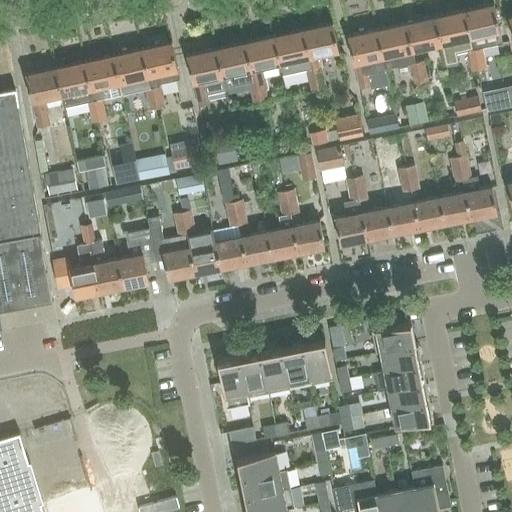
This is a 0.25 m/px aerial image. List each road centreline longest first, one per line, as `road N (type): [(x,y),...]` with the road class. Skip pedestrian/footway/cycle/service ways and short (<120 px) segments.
road 1 (residential): [(213,511),(177,334),(188,317),(470,263)]
road 2 (residential): [(471,511),(431,311),(479,302)]
